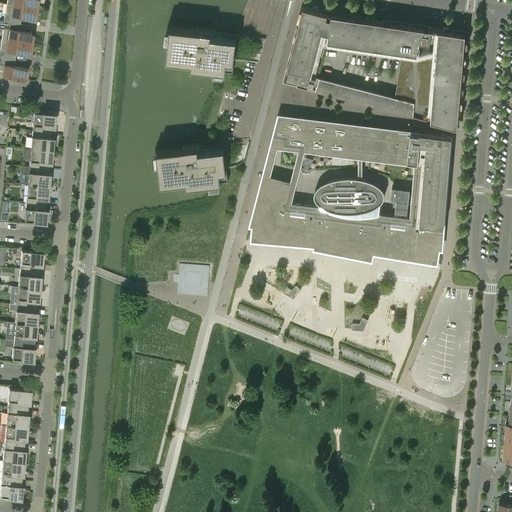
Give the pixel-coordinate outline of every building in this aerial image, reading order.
[(4,14),(3,21),(20,23),(21,17),(33,19),(35,7),(13,4),(7,3),(5,14),(4,14)] [(382,21),(369,19),(332,13),(305,6),(285,82),(325,92),(326,92),(381,107),(448,124),(448,123),(453,124),(457,125),(458,112),(457,112),(463,64),(462,64),(465,34),(464,34),(442,30),(442,29),(432,28),(431,28),(415,26),(405,24),(395,23),(382,21)] [(0,27),(3,28),(1,39),(29,43),(31,32),(19,30),(20,23),(3,21),(0,20),(0,27)] [(166,64),(233,72),(236,39),(211,36),(211,31),(197,30),(198,27),(197,27),(197,30),(170,27),(166,64)] [(0,56),(15,59),(16,53),(28,54),(29,43),(1,39),(0,48),(0,56)] [(14,66),(15,59),(0,56),(0,75),(24,79),(26,67),(14,66)] [(32,130),(53,132),(55,114),(34,112),(32,130)] [(383,209),(381,205),(380,205),(380,203),(381,202),(382,201),(383,200),(383,199),(384,197),(384,196),(384,195),(384,194),(384,192),(384,191),(383,190),(382,188),(380,187),(379,185),(377,184),(375,183),(367,179),(364,178),(361,178),(358,177),(355,177),(352,176),(349,176),(345,177),(342,177),(337,178),(333,179),(330,179),(328,180),(326,181),(325,182),(323,183),(321,184),(320,185),(319,186),(317,188),(316,190),(315,190),(315,191),(314,192),(314,193),(314,194),(314,196),(315,197),(315,198),(315,199),(316,200),(318,202),(319,203),(320,204),(320,206),(288,202),(294,181),(263,173),(252,216),(253,216),(251,222),(253,223),(252,240),(267,241),(268,239),(280,240),(280,242),(310,245),(310,242),(315,243),(314,248),(330,251),(330,249),(342,251),(342,253),(372,259),(373,250),(379,251),(379,253),(409,258),(409,256),(421,258),(421,260),(437,263),(440,246),(442,246),(442,240),(443,240),(443,239),(447,192),(452,136),(427,133),(420,132),(419,133),(411,132),(411,131),(374,126),(373,130),(360,128),(360,124),(279,113),(271,143),(357,154),(357,150),(370,152),(370,155),(418,161),(415,193),(413,218),(379,214),(379,211),(383,209)] [(32,130),(30,148),(52,150),(53,132),(32,130)] [(162,188),(228,180),(224,148),(199,151),(198,147),(184,148),(184,145),(183,145),(184,148),(157,151),(162,188)] [(30,148),(29,166),(50,168),(52,150),(30,148)] [(29,166),(27,184),(49,186),(50,168),(29,166)] [(27,184),(26,202),(47,204),(49,186),(27,184)] [(412,188),(394,186),(392,198),(398,198),(396,210),(408,212),(412,188)] [(45,222),(47,204),(26,202),(24,220),(45,222)] [(20,268),(41,270),(43,251),(21,250),(20,268)] [(20,268),(18,286),(39,288),(41,270),(20,268)] [(287,287),(283,292),(293,298),(301,289),(296,285),(292,290),(287,287)] [(18,286),(16,304),(38,306),(39,288),(18,286)] [(16,304),(15,322),(36,324),(38,306),(16,304)] [(352,328),(352,329),(363,330),(368,320),(367,319),(362,317),(359,323),(352,323),(352,328)] [(15,322),(13,340),(35,341),(36,324),(15,322)] [(33,360),(35,341),(13,340),(12,358),(33,360)] [(9,387),(7,406),(29,408),(30,389),(9,387)] [(29,408),(7,406),(6,424),(27,426),(29,408)] [(6,424),(4,442),(25,444),(27,426),(6,424)] [(4,442),(2,460),(24,461),(25,444),(4,442)] [(511,447),(504,447),(503,460),(503,459),(511,459),(511,447)] [(24,461),(2,460),(1,477),(22,479),(24,461)] [(22,479),(1,477),(0,486),(0,495),(21,498),(22,479)] [(511,511),(511,504),(504,504),(499,503),(498,511),(511,511)]
